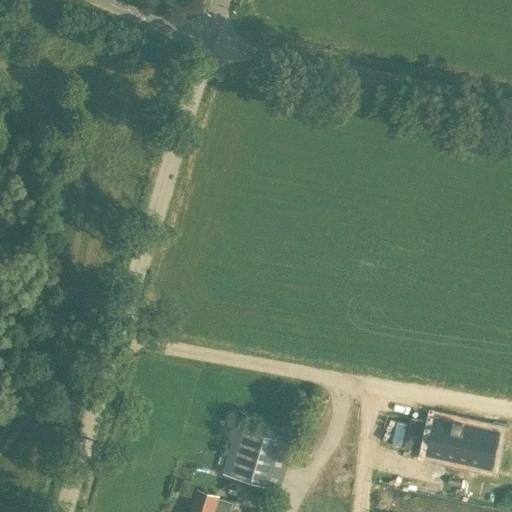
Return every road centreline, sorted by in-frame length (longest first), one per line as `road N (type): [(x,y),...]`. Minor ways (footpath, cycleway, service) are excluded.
road 1 (tertiary): [(67,511),(206,42)]
road 2 (unclassified): [(511,108),(206,42)]
